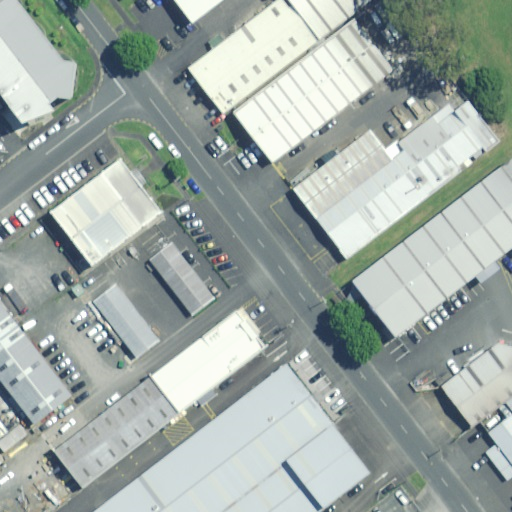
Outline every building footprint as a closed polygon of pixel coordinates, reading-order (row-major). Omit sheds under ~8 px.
[(84,64),(33,0),(0,0),(0,72),(33,115),(64,101),(59,94),(67,87),(79,89),(84,64)] [(325,10),(317,0),(274,0),(179,74),(214,119),(313,42),(302,27),(325,10)] [(181,0),(196,19),(221,0),(181,0)] [(352,19),(224,118),(264,168),(391,70),(352,19)] [(364,128),(285,190),(340,260),(476,155),(438,106),(381,150),(364,128)] [(167,206),(125,152),(55,206),(97,260),(167,206)] [(511,242),(511,177),(502,165),(345,287),(387,340),(511,242)] [(217,288),(175,234),(148,255),(191,309),(217,288)] [(167,339),(122,282),(95,303),(140,360),(167,339)] [(80,392),(0,289),(0,375),(39,425),(80,392)] [(259,350),(231,315),(56,451),(83,487),(259,350)] [(511,393),(511,344),(507,338),(433,396),(462,432),(511,393)] [(220,511),(326,430),(276,367),(88,511),(220,511)] [(511,396),(497,407),(504,415),(478,435),(511,478),(511,396)] [(317,511),(363,477),(326,430),(220,511),(317,511)]
